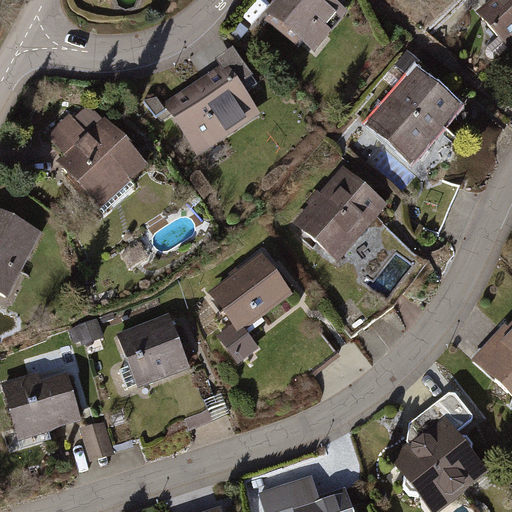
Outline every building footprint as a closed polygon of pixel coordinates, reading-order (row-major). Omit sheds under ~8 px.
[(321,0),(280,0),(266,19),(312,56),(343,18),(321,0)] [(511,0),(493,0),(477,13),(511,54),(511,0)] [(262,121),(227,69),(168,108),(203,160),(262,121)] [(463,117),(417,75),(369,127),(414,169),(463,117)] [(100,216),(150,174),(106,121),(88,136),(69,113),(43,135),(69,166),(62,171),(100,216)] [(393,214),(344,173),(298,227),(346,268),(393,214)] [(45,238),(0,214),(0,299),(10,304),(45,238)] [(262,257),(210,296),(246,343),(298,304),(262,257)] [(171,316),(119,335),(141,394),(193,375),(171,316)] [(96,322),(77,329),(84,348),(103,340),(96,322)] [(511,328),(474,364),(511,404),(511,328)] [(328,331),(298,345),(310,370),(340,356),(328,331)] [(20,447),(84,429),(69,378),(43,385),(40,376),(3,387),(20,447)] [(179,392),(193,428),(216,419),(202,383),(179,392)] [(451,511),(490,481),(444,424),(394,465),(432,511),(451,511)] [(104,426),(82,433),(92,465),(114,458),(104,426)] [(354,511),(352,503),(324,511),(316,484),(265,499),(268,511),(354,511)]
